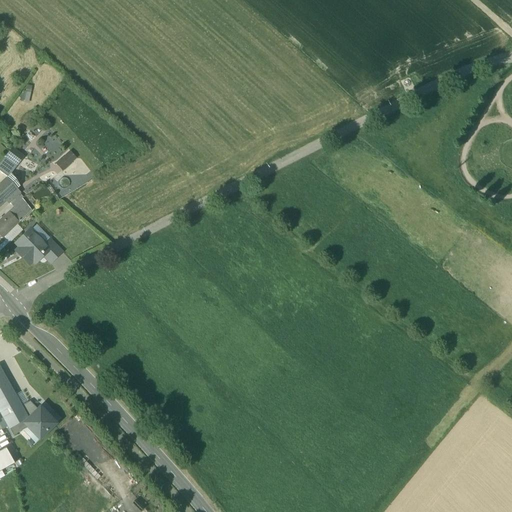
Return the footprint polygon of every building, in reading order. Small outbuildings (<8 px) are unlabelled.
[(22,157),(11,148),(5,157),(16,165),(22,157)] [(75,162),(67,154),(55,166),(63,174),(75,162)] [(5,157),(0,162),(0,173),(6,178),(16,165),(5,157)] [(4,179),(0,183),(0,203),(4,200),(15,190),(4,179)] [(15,190),(4,200),(9,204),(18,195),(15,190)] [(18,195),(9,204),(14,208),(9,213),(19,223),(30,211),(19,198),(20,197),(18,195)] [(9,213),(0,221),(0,234),(4,238),(19,223),(9,213)] [(42,244),(28,230),(14,243),(17,246),(14,250),(28,263),(29,261),(31,263),(40,254),(46,248),(42,244)] [(59,252),(47,240),(42,244),(46,248),(40,254),(48,262),(59,252)] [(21,406),(0,366),(0,413),(9,430),(28,419),(21,406)] [(30,401),(21,406),(28,419),(38,410),(30,401)] [(28,419),(24,423),(28,427),(39,439),(55,424),(40,408),(38,410),(28,419)] [(9,430),(12,436),(28,427),(24,423),(28,419),(9,430)] [(5,448),(0,451),(0,471),(14,464),(5,448)]
